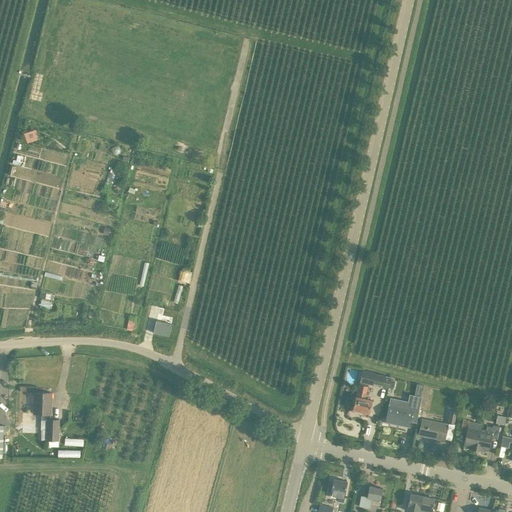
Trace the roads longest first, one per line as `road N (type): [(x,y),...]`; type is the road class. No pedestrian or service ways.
road 1 (secondary): [(305,436),(408,0)]
road 2 (unclassified): [(0,345),(112,341),(174,364),(305,436)]
road 3 (tertiary): [(464,479),(355,456),(305,436)]
